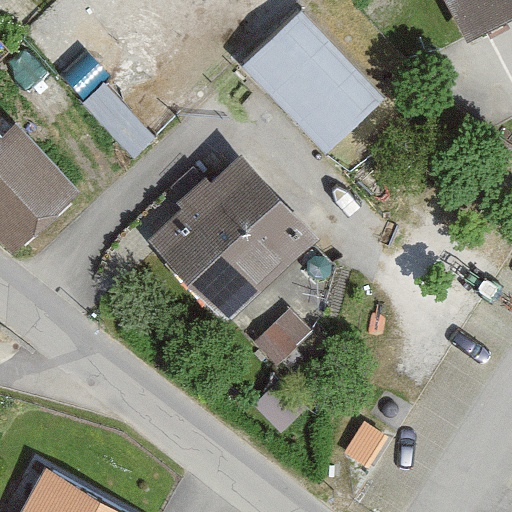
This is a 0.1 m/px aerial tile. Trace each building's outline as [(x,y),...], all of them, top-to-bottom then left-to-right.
[(442,0),(456,27),(510,0),(442,0)] [(386,95),(306,7),(246,61),(326,149),(386,95)] [(0,98),(0,230),(15,246),(81,183),(0,98)] [(236,150),(149,232),(230,317),(316,236),(236,150)] [(286,349),(310,314),(284,296),(260,331),(286,349)] [(143,511),(41,459),(13,511),(143,511)]
